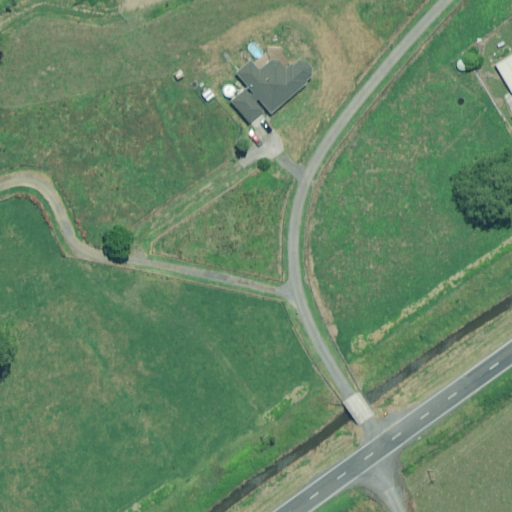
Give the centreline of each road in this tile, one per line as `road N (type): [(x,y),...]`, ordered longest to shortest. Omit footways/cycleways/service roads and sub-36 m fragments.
road 1 (unknown): [(317,493),(215,351),(81,260),(254,144)]
road 2 (unclassified): [(511,354),(291,511)]
